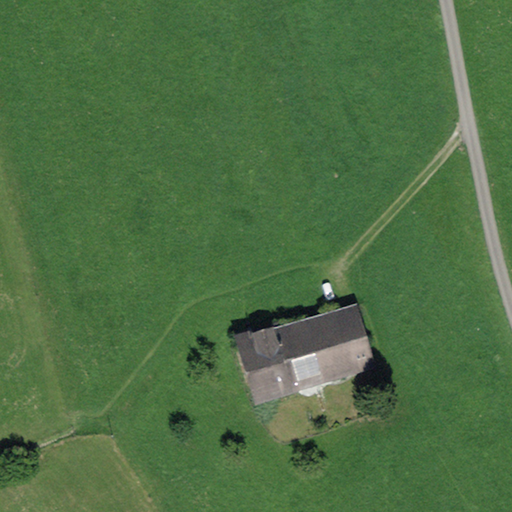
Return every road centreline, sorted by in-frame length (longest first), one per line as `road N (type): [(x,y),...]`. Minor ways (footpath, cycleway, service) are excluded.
road 1 (unclassified): [(442,0),(495,259),(511,303)]
road 2 (track): [(342,273),(466,120)]
